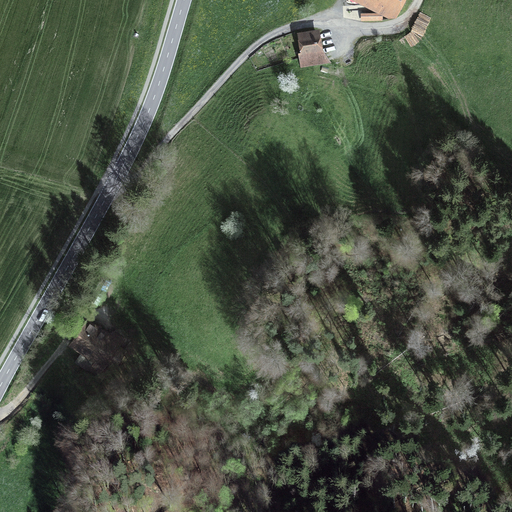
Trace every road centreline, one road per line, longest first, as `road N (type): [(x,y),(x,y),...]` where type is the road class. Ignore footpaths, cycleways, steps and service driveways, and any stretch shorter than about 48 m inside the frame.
road 1 (tertiary): [(184,0),(127,160),(0,386)]
road 2 (track): [(0,412),(15,405),(87,313),(103,317)]
